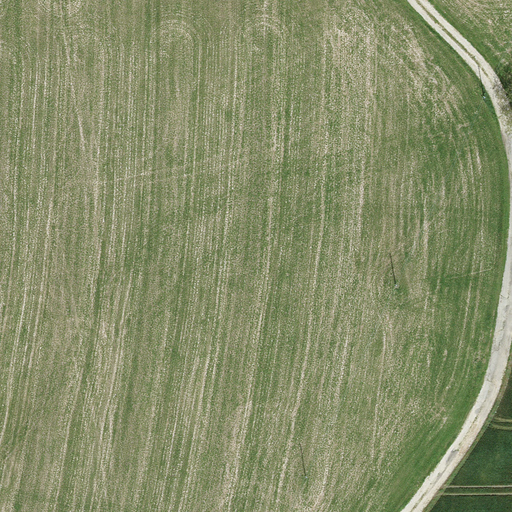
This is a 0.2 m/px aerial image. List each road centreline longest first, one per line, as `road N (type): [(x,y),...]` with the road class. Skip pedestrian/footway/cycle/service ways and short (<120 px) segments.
road 1 (track): [(411,511),(477,417),(499,360),(511,268)]
road 2 (track): [(511,135),(475,60),(413,0)]
